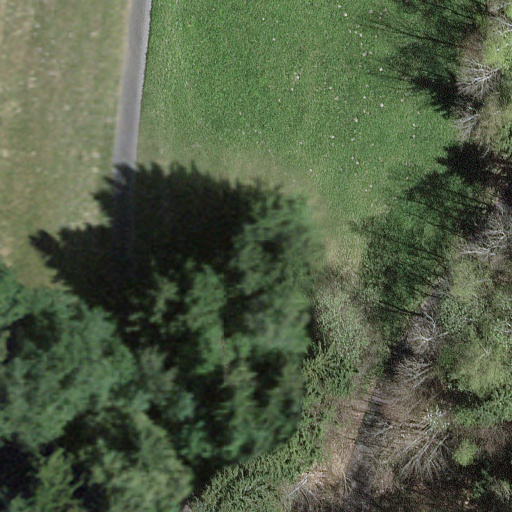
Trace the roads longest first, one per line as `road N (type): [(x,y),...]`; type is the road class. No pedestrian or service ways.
road 1 (track): [(179,511),(149,396),(127,173),(142,0)]
road 2 (track): [(511,189),(407,346),(365,436),(354,511)]
